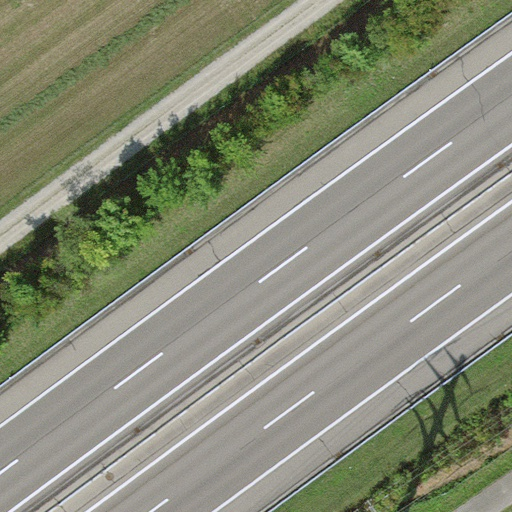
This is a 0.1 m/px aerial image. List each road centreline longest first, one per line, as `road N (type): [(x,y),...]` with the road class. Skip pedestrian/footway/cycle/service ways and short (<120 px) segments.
road 1 (motorway): [(511,104),(0,476)]
road 2 (motorway): [(157,511),(511,253)]
road 3 (track): [(0,244),(327,0)]
